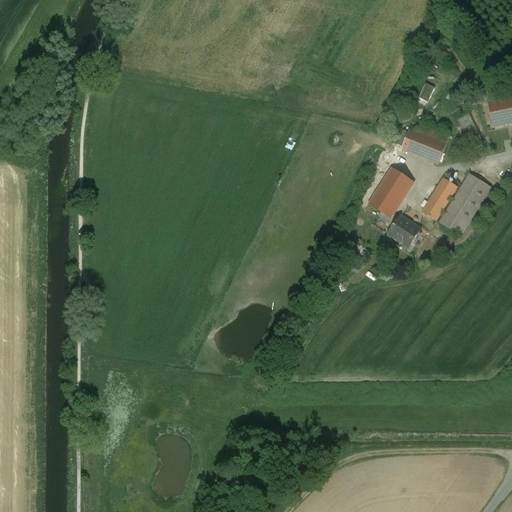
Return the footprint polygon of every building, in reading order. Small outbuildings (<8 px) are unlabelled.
[(511,99),(490,105),(495,128),(511,124),(511,99)] [(467,115),(458,120),(472,147),(480,142),(467,115)] [(417,133),(402,127),(394,147),(437,164),(449,136),(420,124),(417,133)] [(411,184),(391,171),(382,185),(375,180),(374,182),(381,187),(369,205),(388,218),(392,215),(411,184)] [(489,189),(469,177),(440,224),(459,236),(489,189)] [(456,188),(442,179),(421,213),(434,221),(456,188)] [(392,215),(388,218),(385,223),(391,228),(387,236),(407,249),(419,231),(398,217),(398,218),(392,215)]
